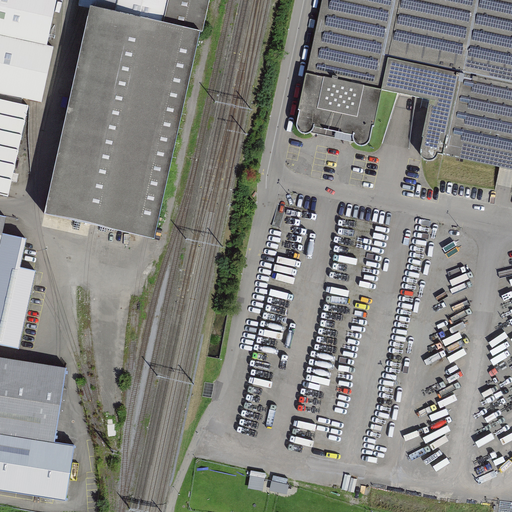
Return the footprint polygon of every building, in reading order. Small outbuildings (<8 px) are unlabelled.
[(0,0),(0,93),(34,100),(39,101),(50,47),(44,45),(53,0),(0,0)] [(78,0),(77,6),(86,8),(89,8),(197,32),(200,33),(207,0),(78,0)] [(511,0),(320,0),(295,116),(297,116),(294,133),(296,135),(299,138),(303,139),(307,138),(311,136),(351,145),(353,149),(355,151),(358,152),(362,151),(365,150),(367,148),(369,144),(371,132),(372,132),(380,94),(428,104),(420,153),(421,156),(423,160),(426,162),(432,162),(435,160),(437,158),(437,157),(439,154),(511,169),(511,0)] [(89,8),(43,214),(94,225),(147,237),(152,238),(197,32),(89,8)] [(22,114),(0,109),(0,192),(7,194),(22,114)] [(4,216),(0,215),(0,345),(16,350),(33,279),(34,270),(18,267),(25,238),(0,232),(4,216)] [(0,489),(64,500),(73,443),(53,440),(65,368),(58,367),(0,357),(0,489)] [(251,471),(249,489),(264,491),(266,472),(251,471)]
